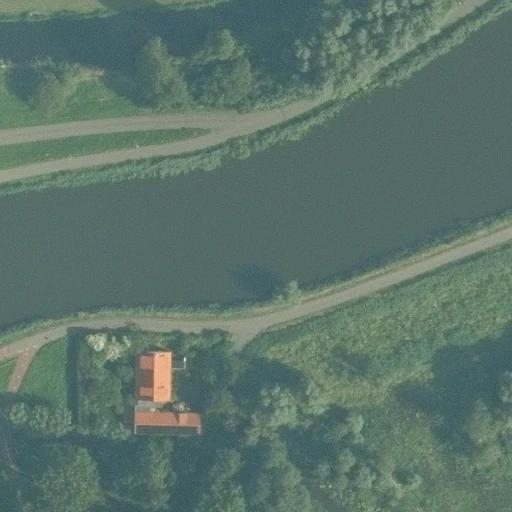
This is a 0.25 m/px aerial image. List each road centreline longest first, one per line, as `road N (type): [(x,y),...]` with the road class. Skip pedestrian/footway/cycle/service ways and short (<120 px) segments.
road 1 (unclassified): [(0,355),(96,325),(249,326),(511,232)]
road 2 (unclassified): [(0,138),(274,116),(356,79),(478,0)]
